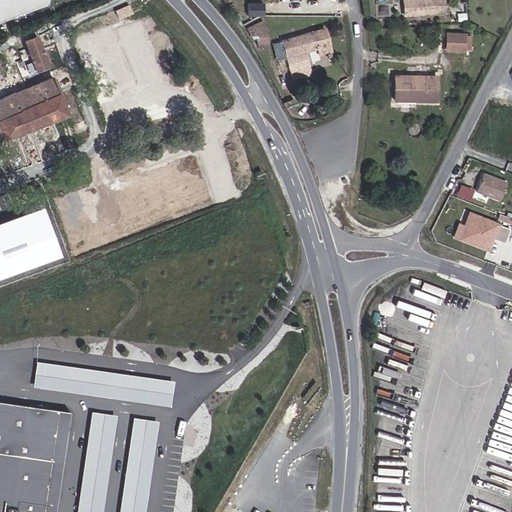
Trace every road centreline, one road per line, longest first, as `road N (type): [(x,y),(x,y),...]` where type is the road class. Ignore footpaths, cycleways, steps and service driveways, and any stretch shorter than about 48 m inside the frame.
road 1 (unknown): [(203,0),(277,101),(93,150),(52,60)]
road 2 (secondary): [(186,0),(255,90),(320,241)]
road 3 (residential): [(511,44),(406,253)]
road 4 (secondary): [(328,279),(347,394),(343,511)]
road 5 (unknown): [(484,307),(436,511)]
road 6 (residential): [(355,0),(359,109),(326,151)]
